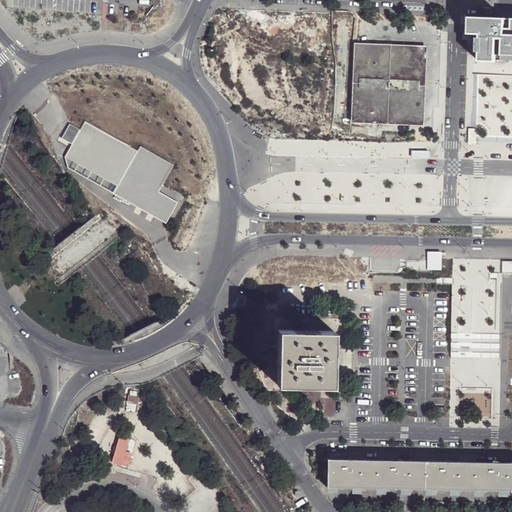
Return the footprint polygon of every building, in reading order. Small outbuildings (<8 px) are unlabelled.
[(511,19),(468,17),(468,35),(476,35),(476,61),(511,61),(511,19)] [(422,53),(361,51),(359,117),(419,120),(422,53)] [(163,224),(176,202),(160,192),(163,186),(175,166),(139,145),(135,151),(86,122),(80,133),(70,127),(62,140),(69,144),(62,156),(67,168),(163,224)] [(82,226),(90,237),(107,225),(98,214),(82,226)] [(304,386),(305,330),(277,330),(276,385),(304,386)] [(305,330),(304,386),(332,386),(333,331),(305,330)] [(138,403),(140,396),(130,393),(129,399),(135,400),(134,402),(138,403)] [(166,403),(164,405),(176,419),(178,418),(166,403)] [(164,405),(160,408),(171,422),(176,419),(164,405)] [(131,439),(124,436),(115,461),(123,464),(131,439)] [(369,488),(369,460),(330,460),(330,488),(369,488)] [(408,489),(408,461),(369,460),(369,488),(408,489)] [(447,490),(447,462),(408,461),(408,489),(447,490)] [(486,491),(486,463),(447,462),(447,490),(486,491)] [(511,463),(486,463),(486,491),(511,491),(511,463)]
